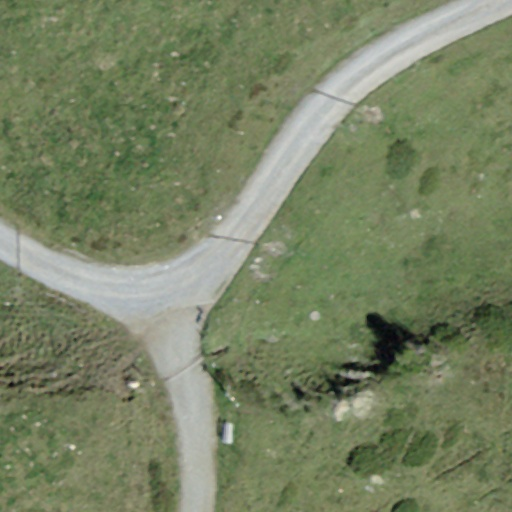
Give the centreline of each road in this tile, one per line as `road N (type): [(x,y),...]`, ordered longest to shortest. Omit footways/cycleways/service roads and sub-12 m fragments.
road 1 (track): [(162,291),(219,253),(340,89),(511,0)]
road 2 (track): [(162,291),(205,446),(198,511)]
road 3 (track): [(0,241),(100,288),(162,291)]
